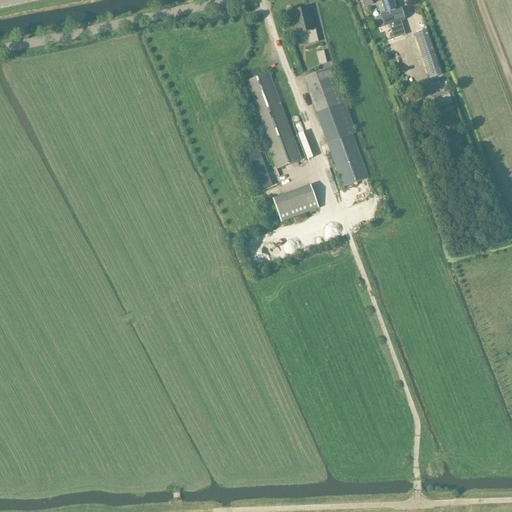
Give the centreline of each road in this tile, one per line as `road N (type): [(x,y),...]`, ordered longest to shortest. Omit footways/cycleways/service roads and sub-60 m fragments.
road 1 (track): [(511,498),(181,506),(0,135)]
road 2 (track): [(260,0),(355,234),(416,413),(417,503)]
road 3 (unclassified): [(0,50),(233,0)]
road 4 (track): [(408,43),(487,258)]
